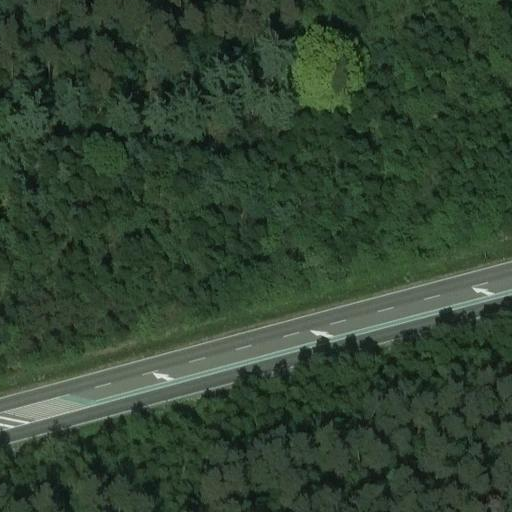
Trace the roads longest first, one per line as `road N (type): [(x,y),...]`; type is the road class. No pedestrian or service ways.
road 1 (trunk): [(511,279),(0,422)]
road 2 (trunk): [(0,432),(511,298)]
